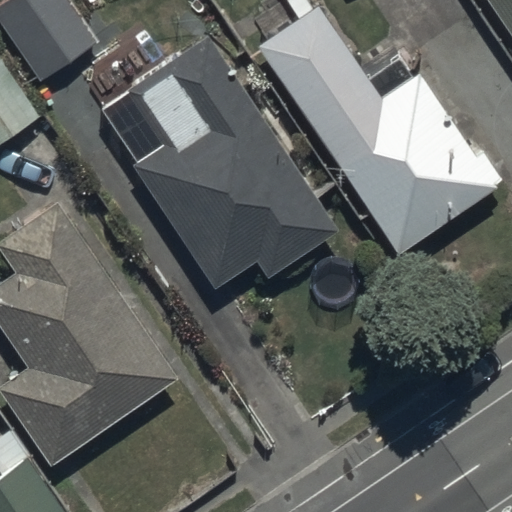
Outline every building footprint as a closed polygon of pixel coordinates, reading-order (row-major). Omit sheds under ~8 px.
[(101,31),(79,0),(0,0),(0,13),(42,73),(101,31)] [(326,0),(306,0),(258,33),(399,242),(507,169),(485,135),(477,141),(422,59),(412,66),(398,46),(370,65),(326,0)] [(511,0),(497,0),(511,21),(511,0)] [(340,217),(208,23),(164,52),(168,58),(134,81),(131,77),(104,95),(140,149),(133,154),(216,276),(258,248),(270,266),(340,217)] [(0,47),(0,132),(40,106),(0,47)] [(0,377),(51,452),(179,365),(60,190),(0,230),(0,234),(17,260),(0,271),(0,310),(31,356),(0,377)] [(73,511),(10,419),(0,426),(0,511),(73,511)]
